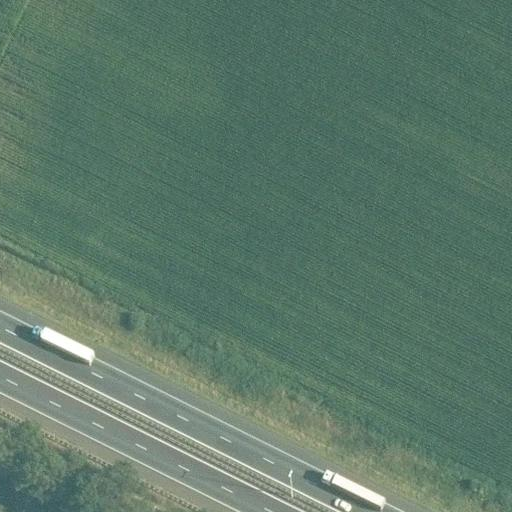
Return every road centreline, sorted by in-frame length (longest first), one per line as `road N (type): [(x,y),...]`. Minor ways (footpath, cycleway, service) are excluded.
road 1 (motorway): [(382,511),(0,319)]
road 2 (motorway): [(0,381),(262,511)]
